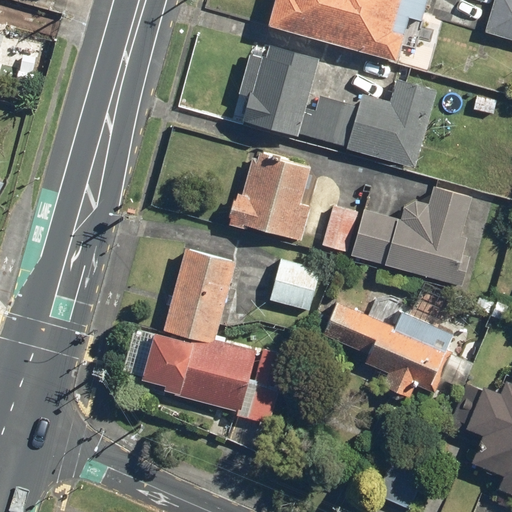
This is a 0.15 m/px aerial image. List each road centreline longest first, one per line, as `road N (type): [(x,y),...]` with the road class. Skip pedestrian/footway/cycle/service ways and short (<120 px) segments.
road 1 (primary): [(143,0),(19,426)]
road 2 (residential): [(19,426),(211,511)]
